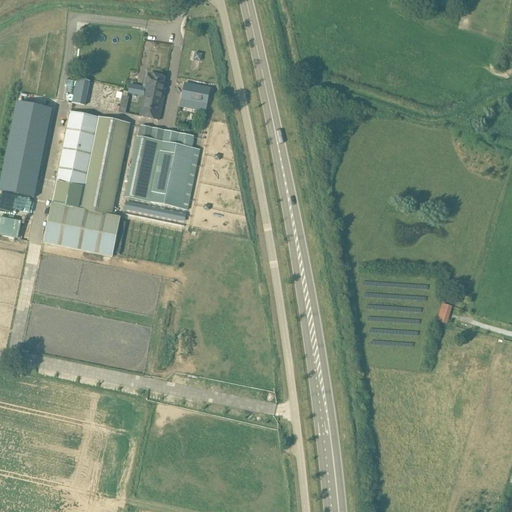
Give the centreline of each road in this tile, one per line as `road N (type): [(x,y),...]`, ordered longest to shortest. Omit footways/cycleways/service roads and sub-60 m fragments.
road 1 (unknown): [(181,35),(91,22),(75,32),(12,355),(295,412)]
road 2 (secondary): [(334,511),(307,296),(245,0)]
road 3 (unclassified): [(305,511),(277,274),(220,0)]
